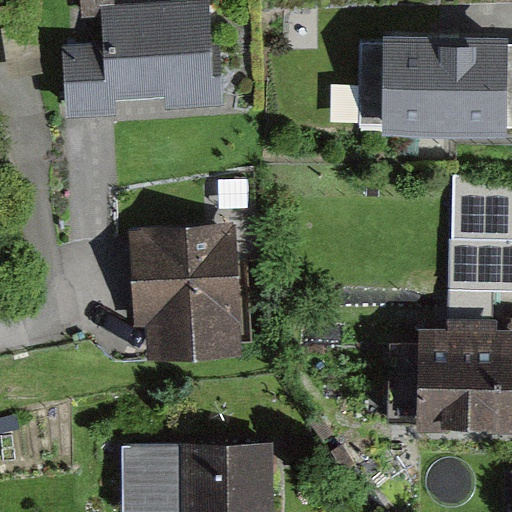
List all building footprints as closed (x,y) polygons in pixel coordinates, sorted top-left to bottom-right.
[(222,103),(215,0),(214,0),(102,8),(105,49),(69,51),(73,113),(222,103)] [(503,36),(373,31),(369,133),(499,138),(503,36)] [(456,242),(511,242),(511,182),(457,182),(456,242)] [(139,356),(247,348),(238,228),(129,237),(139,356)] [(511,333),(390,333),(390,419),(511,419),(511,333)] [(272,511),(270,447),(126,451),(128,511),(272,511)]
